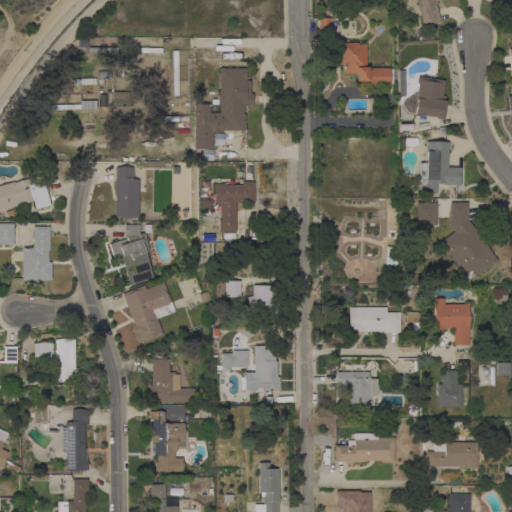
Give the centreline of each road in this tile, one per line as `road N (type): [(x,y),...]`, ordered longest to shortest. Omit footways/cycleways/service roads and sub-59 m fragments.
road 1 (residential): [(303,511),(298,0)]
road 2 (residential): [(122,511),(122,384),(81,253),(86,174)]
road 3 (residential): [(511,177),(479,131),(474,41)]
road 4 (residential): [(303,352),(426,354),(444,343)]
